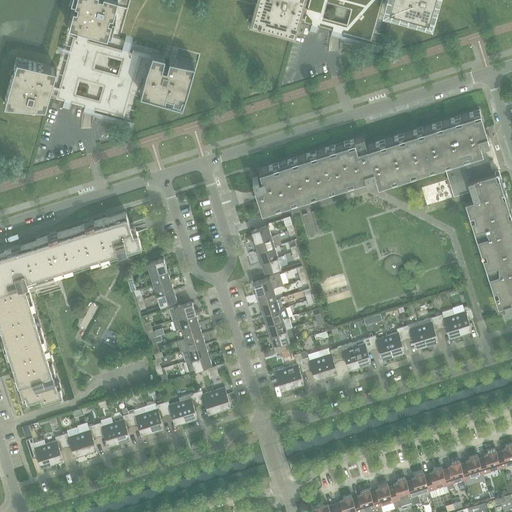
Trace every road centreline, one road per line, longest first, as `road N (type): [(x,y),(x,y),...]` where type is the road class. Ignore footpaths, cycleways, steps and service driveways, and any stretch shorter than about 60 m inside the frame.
road 1 (residential): [(204,163),(488,75)]
road 2 (residential): [(263,422),(219,448),(17,509)]
road 3 (residential): [(511,354),(313,417),(263,422)]
road 4 (residential): [(285,488),(325,464),(511,405)]
road 5 (residential): [(0,225),(161,179)]
road 6 (residential): [(263,422),(212,271)]
